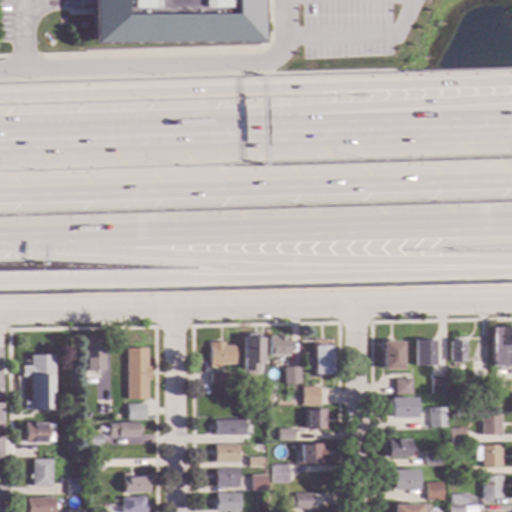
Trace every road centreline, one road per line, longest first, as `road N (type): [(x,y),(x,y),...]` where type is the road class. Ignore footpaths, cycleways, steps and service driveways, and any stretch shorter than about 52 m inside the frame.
road 1 (motorway): [(511,83),(0,98)]
road 2 (motorway): [(0,194),(511,181)]
road 3 (motorway): [(0,282),(511,272)]
road 4 (residential): [(511,304),(0,310)]
road 5 (motorway): [(10,239),(133,253),(511,263)]
road 6 (motorway): [(10,239),(511,223)]
road 7 (motorway): [(281,128),(0,138)]
road 8 (residential): [(0,71),(263,62)]
road 9 (motorway): [(511,103),(281,128)]
road 10 (motorway): [(511,124),(281,128)]
road 11 (residential): [(354,306),(355,511)]
road 12 (residential): [(173,309),(173,511)]
